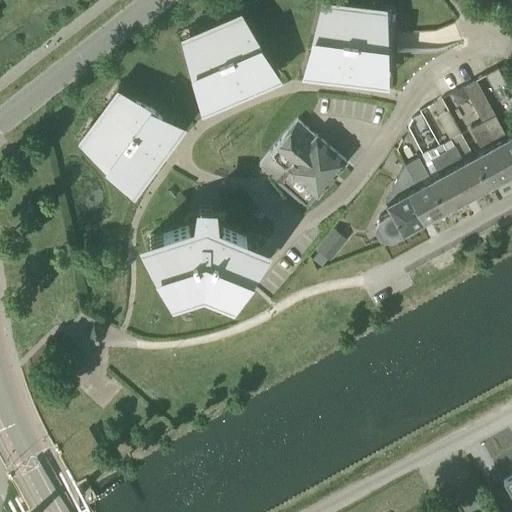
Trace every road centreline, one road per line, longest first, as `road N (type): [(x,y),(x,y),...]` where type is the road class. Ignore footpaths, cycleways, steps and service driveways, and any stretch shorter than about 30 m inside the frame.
road 1 (residential): [(247,281),(375,156),(437,64),(484,46),(511,52)]
road 2 (unclassified): [(315,511),(511,407)]
road 3 (tertiary): [(0,122),(156,0)]
road 4 (residential): [(362,282),(511,201)]
road 5 (tertiary): [(60,511),(0,384)]
